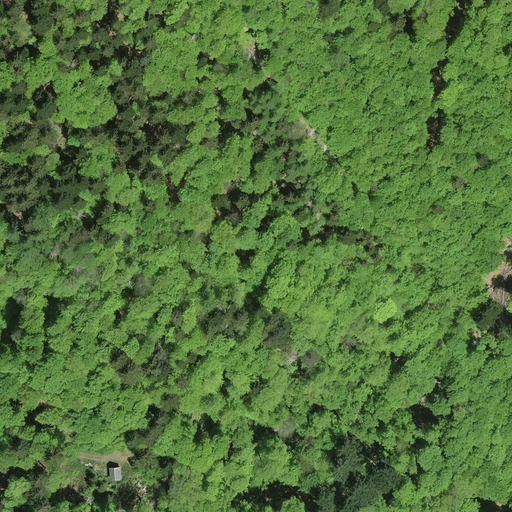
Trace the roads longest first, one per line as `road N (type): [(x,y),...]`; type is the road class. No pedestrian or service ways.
road 1 (track): [(129,453),(58,397),(0,381)]
road 2 (track): [(0,449),(96,461),(129,453)]
